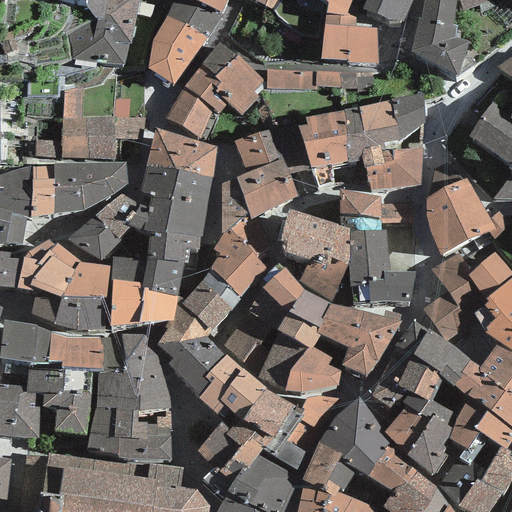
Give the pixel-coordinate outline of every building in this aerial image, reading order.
[(87,0),(87,2),(85,6),(95,19),(66,33),(71,59),(123,65),(137,0),(87,0)] [(196,0),(175,0),(166,17),(207,38),(222,14),(221,13),(196,0)] [(226,0),(196,0),(221,13),(226,0)] [(243,0),(273,11),(280,0),(243,0)] [(323,0),(327,2),(319,60),(377,64),(376,29),(355,28),(356,18),(347,13),(351,0),(323,0)] [(360,0),(358,9),(402,21),(411,0),(360,0)] [(418,18),(410,53),(457,75),(470,42),(454,38),(456,25),(452,25),(455,0),(423,0),(420,19),(418,18)] [(207,38),(166,17),(152,40),(147,68),(172,86),(207,38)] [(184,91),(165,119),(201,139),(213,113),(219,118),(227,107),(242,119),(257,100),(253,95),(263,83),(218,47),(184,91)] [(511,56),(495,68),(510,77),(511,78),(511,56)] [(511,119),(510,118),(511,115),(511,78),(510,77),(469,135),(511,164),(507,169),(511,172),(506,181),(493,201),(511,200),(511,119)] [(115,139),(114,117),(82,117),(82,88),(64,91),(61,141),(34,140),(34,157),(115,160),(115,139)] [(424,123),(423,93),(390,99),(390,101),(399,142),(424,123)] [(114,117),(128,117),(129,100),(116,100),(114,117)] [(399,142),(390,101),(358,107),(343,110),(346,135),(347,162),(363,160),(362,150),(369,147),(380,146),(381,151),(400,149),(399,142)] [(343,110),(305,118),(307,125),(297,125),(311,168),(317,189),(333,185),(332,165),(347,162),(346,135),(343,110)] [(128,117),(114,117),(115,139),(143,139),(145,118),(128,117)] [(297,125),(258,132),(234,142),(247,174),(281,160),(289,174),(311,168),(297,125)] [(155,128),(146,166),(212,177),(217,147),(155,128)] [(370,191),(420,185),(423,147),(400,149),(381,151),(380,146),(369,147),(362,150),(363,160),(370,191)] [(273,209),(297,197),(289,174),(281,160),(247,174),(237,178),(251,220),(256,217),(273,209)] [(54,164),(53,166),(53,214),(83,210),(128,183),(126,162),(54,164)] [(443,188),(460,181),(446,164),(433,171),(429,196),(443,188)] [(29,166),(0,175),(0,208),(25,218),(29,218),(29,166)] [(33,167),(29,166),(29,218),(32,218),(53,214),(53,166),(33,167)] [(146,166),(140,195),(206,209),(212,177),(146,166)] [(251,220),(237,178),(221,184),(223,233),(229,229),(255,257),(270,246),(256,217),(251,220)] [(426,218),(440,255),(490,232),(495,230),(490,220),(466,178),(460,181),(443,188),(429,196),(426,199),(426,218)] [(380,197),(338,189),(339,217),(381,220),(380,205),(380,197)] [(119,238),(129,227),(137,204),(121,193),(93,216),(67,239),(101,260),(121,239),(119,238)] [(202,236),(206,209),(140,195),(137,204),(129,227),(150,232),(147,261),(184,265),(185,250),(197,250),(200,236),(202,236)] [(413,203),(380,205),(381,220),(382,223),(414,222),(413,203)] [(25,218),(0,208),(0,286),(16,288),(22,259),(22,246),(25,218)] [(349,228),(288,210),(280,241),(284,253),(309,260),(319,264),(328,266),(331,258),(347,264),(348,265),(349,231),(349,228)] [(510,225),(499,212),(490,220),(495,230),(490,232),(495,240),(510,225)] [(223,233),(213,249),(219,254),(210,268),(241,297),(265,268),(255,257),(229,229),(223,233)] [(388,255),(386,230),(349,231),(348,265),(349,287),(351,287),(368,285),(368,281),(383,280),(383,272),(389,272),(388,255)] [(22,259),(16,288),(21,288),(35,291),(31,313),(53,322),(61,297),(79,261),(56,242),(54,246),(49,239),(37,247),(29,251),(26,255),(22,259)] [(511,277),(511,273),(494,253),(480,264),(471,273),(468,276),(485,299),(511,277)] [(466,264),(458,254),(431,270),(449,292),(422,310),(439,333),(448,339),(478,321),(474,314),(484,305),(487,302),(485,299),(468,276),(471,273),(466,264)] [(147,261),(112,257),(111,281),(112,281),(109,326),(168,321),(172,321),(175,306),(184,265),(147,261)] [(309,260),(307,266),(302,275),(299,281),(307,289),(331,301),(347,264),(331,258),(328,266),(319,264),(309,260)] [(109,266),(79,261),(61,297),(53,322),(53,325),(76,330),(104,330),(104,297),(106,297),(109,266)] [(303,290),(284,268),(261,288),(287,313),(303,290)] [(410,302),(416,272),(389,272),(383,272),(383,280),(368,281),(368,285),(351,287),(353,304),(369,303),(386,301),(410,302)] [(240,299),(207,273),(205,278),(201,282),(230,309),(240,299)] [(485,333),(493,338),(501,343),(511,331),(511,277),(485,299),(487,302),(484,305),(474,314),(478,321),(485,333)] [(230,309),(201,282),(181,304),(207,328),(211,331),(230,309)] [(261,288),(224,347),(243,364),(256,344),(260,346),(272,328),(277,330),(287,313),(261,288)] [(330,304),(303,290),(287,313),(277,330),(280,332),(311,350),(312,348),(320,335),(317,333),(330,304)] [(378,362),(401,322),(362,311),(330,304),(317,333),(320,335),(348,348),(342,365),(366,377),(378,362)] [(203,331),(175,306),(172,321),(168,321),(165,328),(167,330),(156,345),(172,359),(168,364),(198,398),(211,383),(205,377),(225,356),(206,337),(211,331),(207,328),(203,331)] [(37,325),(3,320),(0,348),(0,358),(33,363),(47,363),(47,361),(51,334),(51,332),(37,327),(37,325)] [(413,321),(393,350),(409,359),(427,330),(413,321)] [(454,347),(428,329),(427,330),(409,359),(399,385),(408,391),(402,402),(407,406),(419,414),(430,399),(433,401),(443,379),(454,388),(455,385),(463,374),(461,372),(469,360),(454,347)] [(511,349),(511,331),(501,343),(511,349)] [(272,346),(257,378),(284,391),(301,393),(301,397),(335,389),(335,386),(338,386),(340,371),(328,365),(331,359),(312,348),(311,350),(280,332),(272,346)] [(100,345),(100,337),(67,338),(51,334),(47,361),(62,361),(61,366),(98,368),(103,368),(103,345),(100,345)] [(147,347),(147,335),(122,335),(110,336),(110,338),(100,337),(100,345),(103,345),(103,368),(98,368),(96,408),(138,410),(170,409),(170,399),(156,357),(147,347)] [(511,353),(496,345),(479,367),(469,360),(461,372),(463,374),(455,385),(467,395),(491,411),(504,391),(502,390),(511,376),(511,353)] [(372,396),(390,408),(398,399),(402,402),(408,391),(399,385),(409,359),(393,350),(372,396)] [(216,415),(224,405),(242,420),(266,389),(242,369),(226,355),(225,356),(205,377),(211,383),(198,398),(216,415)] [(11,385),(0,384),(0,435),(38,438),(40,407),(34,407),(35,394),(44,394),(62,394),(64,371),(27,370),(26,387),(11,385)] [(57,408),(55,432),(86,435),(89,412),(92,372),(64,371),(62,394),(44,394),(42,407),(57,408)] [(511,376),(502,390),(504,391),(491,411),(489,413),(486,411),(476,428),(480,431),(488,437),(500,446),(506,450),(511,439),(511,376)] [(273,438),(295,406),(283,399),(266,389),(242,420),(273,438)] [(319,420),(338,399),(320,397),(306,399),(301,409),(295,406),(273,438),(265,450),(297,471),(305,453),(302,449),(314,427),(319,420)] [(390,446),(379,432),(380,428),(359,398),(336,417),(318,444),(340,455),(338,460),(368,477),(374,465),(386,451),(390,446)] [(425,470),(433,476),(447,456),(442,453),(446,448),(443,445),(448,439),(452,429),(458,416),(433,401),(430,399),(419,414),(429,421),(406,456),(425,470)] [(448,439),(465,449),(459,458),(470,464),(472,462),(488,437),(480,431),(476,428),(486,411),(467,400),(458,416),(452,429),(448,439)] [(389,427),(384,432),(394,445),(406,456),(429,421),(419,414),(407,406),(389,427)] [(118,458),(171,461),(170,409),(138,410),(96,408),(86,453),(118,458)] [(229,430),(221,423),(216,428),(198,452),(213,469),(203,480),(223,501),(227,492),(232,482),(242,468),(245,470),(257,455),(259,453),(262,449),(265,450),(273,438),(242,420),(233,427),(229,430)] [(338,460),(340,455),(318,444),(300,488),(303,489),(334,497),(338,492),(342,494),(353,473),(338,462),(338,460)] [(390,446),(386,451),(374,465),(368,477),(393,492),(395,488),(404,484),(406,482),(407,484),(417,472),(409,466),(408,467),(394,456),(393,450),(390,446)] [(511,452),(511,453),(506,450),(500,446),(486,470),(481,481),(502,492),(504,493),(511,482),(511,452)] [(282,511),(298,477),(267,460),(257,455),(245,470),(242,468),(232,482),(227,492),(265,511),(282,511)] [(208,511),(197,496),(180,493),(182,472),(48,458),(48,461),(27,459),(18,511),(208,511)] [(0,461),(0,511),(6,511),(11,464),(0,461)] [(438,486),(444,493),(457,506),(477,479),(481,481),(486,470),(472,462),(470,464),(468,466),(453,464),(438,486)] [(382,507),(389,511),(444,511),(449,506),(436,487),(417,472),(407,484),(406,482),(404,484),(395,488),(393,492),(382,507)] [(457,506),(469,511),(488,511),(489,511),(502,492),(481,481),(477,479),(457,506)] [(370,511),(368,505),(352,498),(342,494),(338,492),(334,497),(303,489),(297,511),(370,511)] [(223,501),(217,511),(265,511),(227,492),(223,501)]
